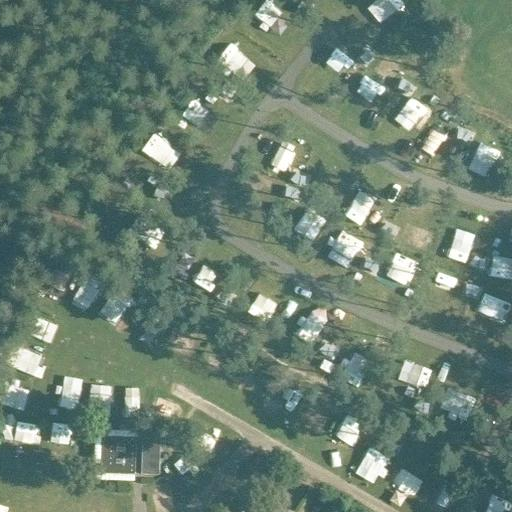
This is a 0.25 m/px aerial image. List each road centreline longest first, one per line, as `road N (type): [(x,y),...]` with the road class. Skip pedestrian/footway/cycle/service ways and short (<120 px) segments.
road 1 (track): [(397,511),(250,429),(199,511)]
road 2 (track): [(467,511),(511,400)]
